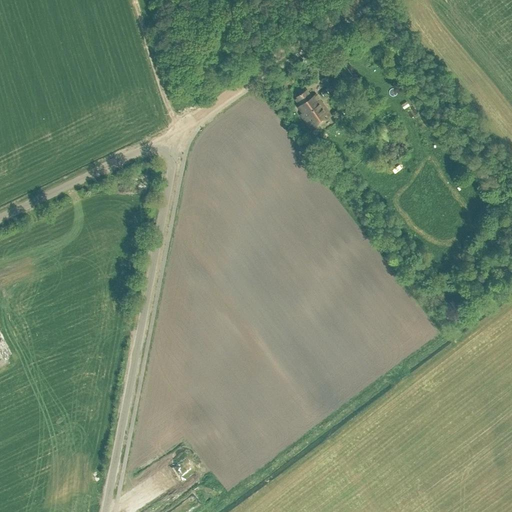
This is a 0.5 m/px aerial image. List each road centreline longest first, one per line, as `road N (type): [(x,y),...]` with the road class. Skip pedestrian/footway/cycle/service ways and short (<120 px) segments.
road 1 (unclassified): [(105,511),(178,132),(0,217)]
road 2 (track): [(178,132),(362,0)]
road 3 (track): [(178,132),(135,0)]
